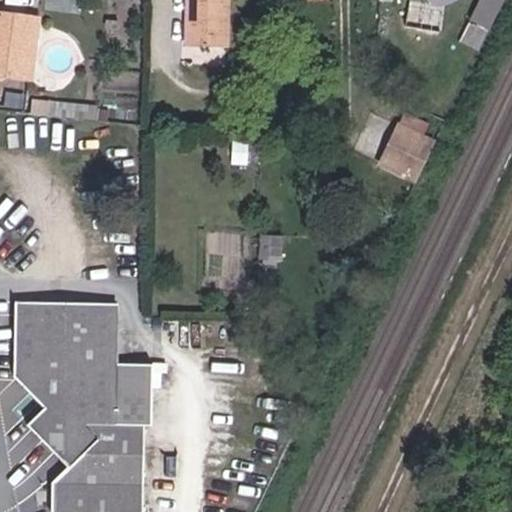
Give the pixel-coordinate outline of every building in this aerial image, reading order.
[(195,11),(194,46),(226,47),(227,0),(187,0),(187,10),(195,11)] [(479,0),(470,19),(489,29),(502,0),(479,0)] [(186,46),(194,46),(195,11),(187,10),(186,46)] [(0,13),(0,74),(30,78),(38,18),(0,13)] [(418,181),(434,146),(397,126),(380,162),(418,181)] [(260,258),(282,260),(283,237),(261,236),(260,258)] [(117,363),(117,304),(15,302),(14,377),(45,407),(28,424),(68,467),(52,482),(50,511),(144,511),(146,424),(154,425),(154,364),(117,363)]
